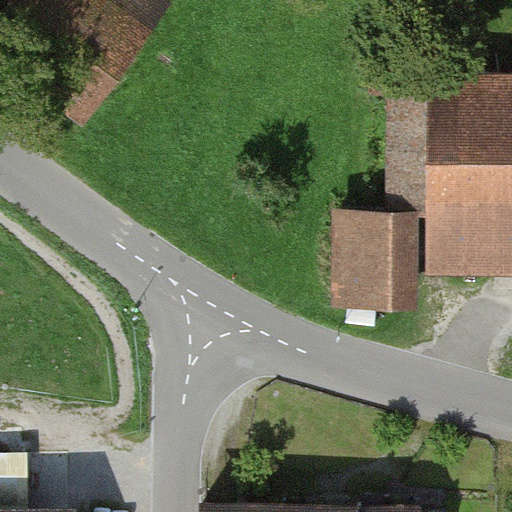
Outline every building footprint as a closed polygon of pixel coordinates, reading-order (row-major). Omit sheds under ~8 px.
[(11,0),(0,16),(0,57),(87,120),(153,29),(112,0),(11,0)] [(169,0),(112,0),(153,29),(172,2),(169,0)] [(429,271),(511,271),(511,77),(429,78),(429,271)] [(418,212),(339,210),(336,307),(416,309),(418,212)] [(427,511),(427,499),(219,492),(218,511),(427,511)] [(0,511),(78,511),(79,500),(0,500),(0,511)]
